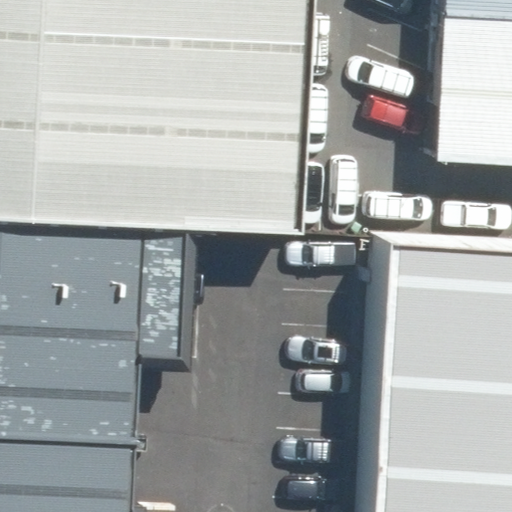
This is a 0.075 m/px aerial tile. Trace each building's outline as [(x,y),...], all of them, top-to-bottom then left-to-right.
[(0,0),(0,197),(176,208),(286,210),(296,0),(0,0)] [(511,2),(460,0),(429,0),(422,147),(511,151),(511,2)] [(0,414),(117,421),(122,331),(168,334),(176,208),(0,197),(0,414)] [(511,511),(511,236),(365,230),(352,511),(511,511)] [(0,414),(0,511),(111,511),(117,421),(0,414)]
